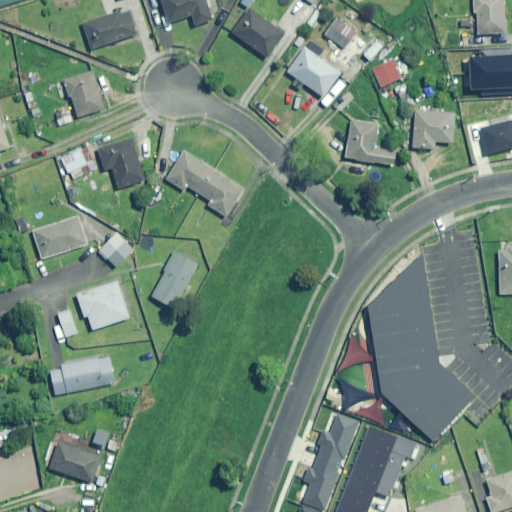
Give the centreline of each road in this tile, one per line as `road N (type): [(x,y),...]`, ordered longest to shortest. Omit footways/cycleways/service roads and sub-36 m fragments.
road 1 (residential): [(254,511),(327,322),(374,248)]
road 2 (residential): [(174,86),(240,121),(374,248)]
road 3 (residential): [(374,248),(451,198),(511,184)]
